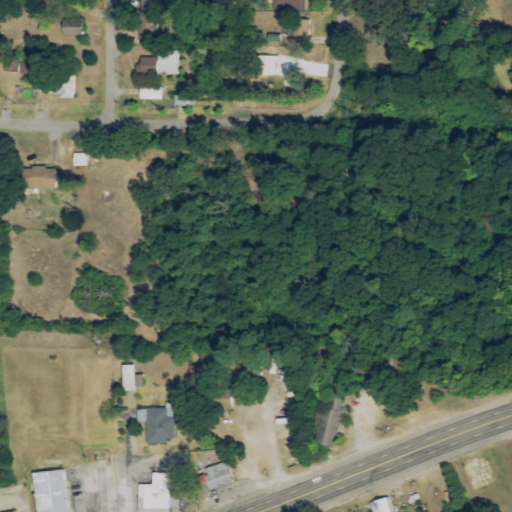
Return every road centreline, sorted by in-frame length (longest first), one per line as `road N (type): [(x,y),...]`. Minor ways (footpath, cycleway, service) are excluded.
road 1 (residential): [(0,123),(321,117)]
road 2 (trunk): [(511,418),(255,511)]
road 3 (residential): [(107,125),(107,0)]
